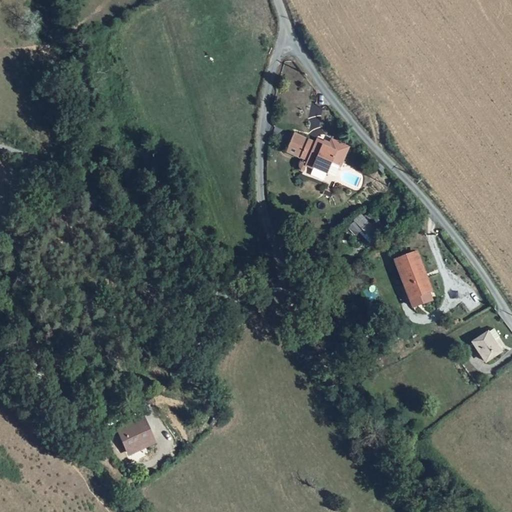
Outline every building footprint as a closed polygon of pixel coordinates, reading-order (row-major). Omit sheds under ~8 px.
[(314,142),(293,132),(283,154),(324,173),(333,177),(338,165),(339,165),(347,147),(330,139),(329,142),(323,140),(322,141),(315,138),(314,142)] [(360,214),(355,219),(368,234),(374,230),(360,214)] [(379,235),(374,230),(368,234),(372,240),(379,235)] [(419,253),(395,261),(412,308),(431,301),(422,277),(427,275),(419,253)] [(436,299),(427,275),(422,277),(431,301),(436,299)] [(473,342),(485,360),(500,350),(493,339),(499,336),(494,328),(473,342)] [(148,446),(159,441),(146,416),(118,430),(129,451),(147,442),(148,446)]
